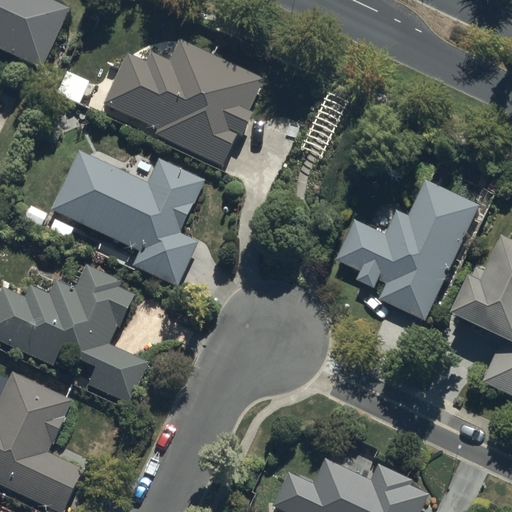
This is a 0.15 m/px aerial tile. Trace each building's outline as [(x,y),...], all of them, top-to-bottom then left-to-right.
[(0,0),(0,53),(44,72),(75,17),(35,0),(0,0)] [(131,60),(106,116),(231,173),(269,89),(184,50),(171,78),(131,60)] [(96,89),(67,73),(56,94),(78,107),(84,96),(90,100),(96,89)] [(83,159),(54,222),(145,264),(139,276),(182,296),(202,254),(181,244),(206,190),(161,168),(150,191),(83,159)] [(387,308),(432,328),(485,215),(421,185),(395,242),(364,228),(344,272),(393,295),(387,308)] [(511,232),(507,230),(468,333),(507,355),(486,393),(511,407),(511,232)] [(8,282),(0,300),(0,356),(133,417),(152,376),(113,358),(139,301),(91,279),(75,313),(8,282)] [(0,492),(42,511),(73,511),(91,476),(51,458),(72,413),(15,386),(0,418),(0,492)] [(269,501),(292,511),(416,511),(427,488),(375,464),(369,477),(320,455),(309,481),(283,470),(269,501)]
